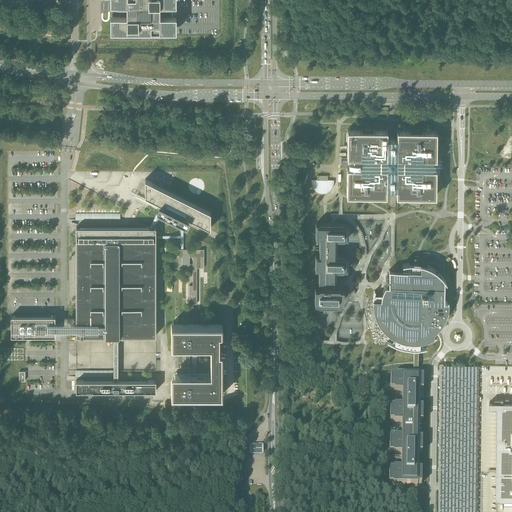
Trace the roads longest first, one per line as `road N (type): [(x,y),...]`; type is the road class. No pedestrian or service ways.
road 1 (primary): [(274,511),(273,266)]
road 2 (primary): [(511,84),(274,83)]
road 3 (primary): [(274,96),(511,96)]
road 4 (primary): [(84,84),(265,96)]
road 5 (primary): [(265,83),(89,74)]
road 6 (primary): [(265,96),(273,266)]
road 7 (primary): [(273,266),(274,96)]
